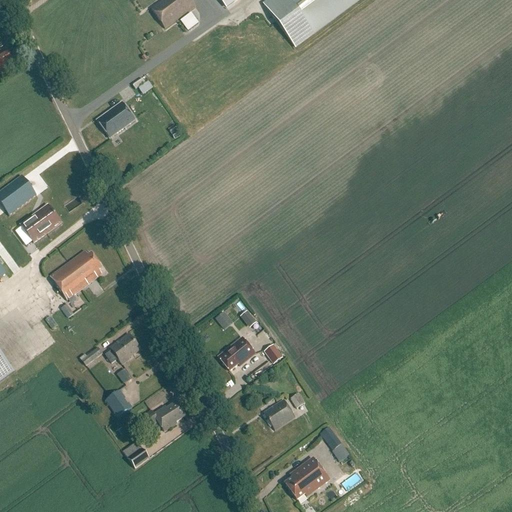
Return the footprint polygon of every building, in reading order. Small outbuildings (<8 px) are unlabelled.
[(194,6),(189,0),(164,0),(150,11),(164,29),(194,6)] [(236,0),(219,0),(226,8),(236,0)] [(294,48),(359,0),(272,0),(264,6),(294,48)] [(179,21),(187,32),(198,24),(190,13),(179,21)] [(0,72),(12,64),(10,62),(12,60),(7,52),(0,57),(0,72)] [(147,83),(139,90),(142,94),(151,88),(147,83)] [(121,103),(120,104),(96,120),(108,138),(109,139),(134,121),(121,103)] [(174,127),(169,130),(174,140),(180,136),(174,127)] [(0,205),(9,217),(36,197),(21,177),(0,192),(0,205)] [(34,245),(61,225),(48,206),(20,226),(34,245)] [(99,271),(102,269),(91,254),(88,257),(85,252),(49,278),(67,302),(102,276),(99,271)] [(66,306),(61,310),(68,320),(73,316),(66,306)] [(223,314),(215,321),(220,327),(228,320),(223,314)] [(248,324),(251,328),(255,324),(258,321),(256,318),(248,324)] [(128,360),(139,351),(128,336),(109,349),(111,352),(104,357),(111,365),(118,360),(122,366),(129,361),(128,360)] [(240,368),(254,356),(241,339),(218,359),(229,373),(238,366),(240,368)] [(273,346),(264,354),(273,366),(283,359),(273,346)] [(86,368),(102,356),(96,347),(86,354),(88,357),(86,358),(85,356),(79,360),(86,368)] [(0,386),(14,376),(9,369),(0,356),(0,386)] [(120,380),(124,386),(132,381),(127,375),(120,380)] [(74,389),(78,394),(82,391),(78,386),(74,389)] [(117,419),(131,409),(119,392),(105,402),(111,410),(117,419)] [(290,401),(297,411),(305,405),(299,395),(290,401)] [(295,419),(283,402),(263,415),(274,432),(295,419)] [(185,418),(176,404),(166,410),(165,409),(153,417),(151,413),(140,421),(148,431),(158,425),(164,434),(176,425),(175,424),(185,418)] [(117,419),(111,410),(107,413),(107,414),(102,418),(106,424),(104,426),(106,430),(119,421),(117,419)] [(320,436),(333,452),(342,446),(329,429),(320,436)] [(135,471),(149,460),(142,450),(128,461),(135,471)] [(312,460),(290,476),(292,479),(284,485),(296,502),(305,496),(307,499),(329,482),(312,460)] [(358,475),(351,479),(357,488),(364,483),(358,475)] [(349,492),(354,490),(352,483),(346,485),(349,492)]
